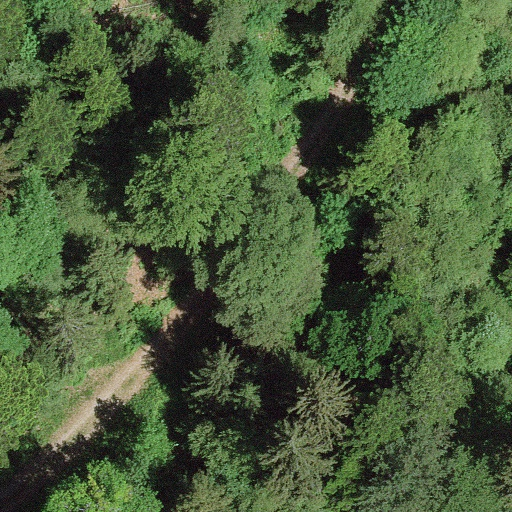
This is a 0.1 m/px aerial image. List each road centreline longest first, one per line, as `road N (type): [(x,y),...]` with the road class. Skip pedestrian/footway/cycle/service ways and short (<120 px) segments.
road 1 (track): [(395,0),(228,275),(94,416),(0,496)]
road 2 (track): [(228,275),(239,152),(235,0)]
